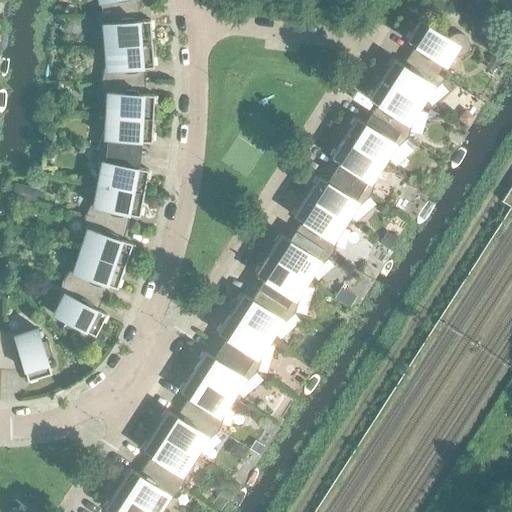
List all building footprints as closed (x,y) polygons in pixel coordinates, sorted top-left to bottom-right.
[(100,0),(102,11),(139,7),(137,0),(100,0)] [(139,7),(102,11),(95,12),(105,39),(106,46),(152,42),(150,20),(150,19),(140,20),(139,7)] [(409,54),(440,74),(452,54),(457,56),(461,56),(465,54),(469,51),(470,46),(470,42),(468,38),(465,34),(460,33),(456,33),(452,35),(449,38),(420,19),(406,40),(415,45),(409,54)] [(152,42),(106,46),(106,53),(101,81),(145,80),(144,67),(154,66),(152,42)] [(494,68),(501,57),(491,52),(484,62),(494,68)] [(394,58),(381,78),(420,103),(424,98),(447,78),(440,74),(409,54),(403,64),(394,58)] [(417,109),(420,103),(381,78),(369,98),(377,104),(371,113),(408,137),(409,137),(417,109)] [(145,80),(101,81),(100,82),(107,108),(107,115),(153,118),(154,94),(145,93),(145,80)] [(408,137),(371,113),(365,123),(356,117),(344,137),(383,162),(387,156),(408,137)] [(106,122),(97,148),(141,154),(142,141),(152,141),(153,118),(107,115),(106,122)] [(45,132),(44,142),(54,143),(54,132),(45,132)] [(383,162),(344,137),(331,157),(339,162),(333,171),(371,196),(371,195),(379,167),(383,162)] [(141,154),(97,148),(96,149),(100,176),(98,183),(144,192),(148,169),(138,167),(141,154)] [(371,196),(333,171),(327,181),(319,176),(306,195),(345,220),(349,214),(370,196),(371,196)] [(84,214),(84,215),(129,227),(131,214),(140,216),(144,192),(98,183),(97,190),(84,214)] [(11,192),(14,195),(18,195),(21,193),(21,189),(19,186),(15,185),(12,188),(11,192)] [(345,220),(306,195),(293,215),(302,221),(296,230),(333,254),(333,253),(341,226),(345,220)] [(410,219),(412,220),(420,207),(419,206),(401,195),(392,207),(410,219)] [(83,243),(81,250),(125,265),(132,243),(125,240),(129,227),(84,215),(83,243)] [(391,248),(398,236),(387,229),(379,241),(391,248)] [(333,254),(296,230),(290,239),(281,234),(268,254),(307,279),(311,273),(332,255),(333,254)] [(336,255),(347,262),(355,250),(343,243),(336,255)] [(78,257),(63,280),(103,297),(108,284),(117,287),(125,265),(81,250),(78,257)] [(307,279),(268,254),(255,274),(264,279),(258,288),(295,312),(296,312),(303,285),(307,279)] [(10,259),(7,266),(19,271),(22,263),(10,259)] [(103,297),(63,280),(62,280),(58,307),(54,314),(67,321),(65,325),(64,325),(64,326),(79,333),(80,332),(79,332),(81,328),(96,335),(107,313),(98,309),(103,297)] [(342,286),(336,297),(349,306),(356,295),(342,286)] [(243,293),(231,312),(270,337),(274,331),(295,313),(295,312),(258,288),(252,298),(243,293)] [(266,343),(270,337),(231,312),(219,331),(218,331),(218,332),(226,338),(220,347),(258,371),(258,370),(266,343)] [(30,330),(3,330),(1,369),(25,370),(28,380),(51,372),(47,357),(51,355),(51,356),(53,355),(47,339),(46,339),(46,340),(42,341),(38,328),(30,330)] [(258,371),(220,347),(214,356),(206,351),(193,371),(232,396),(236,390),(257,372),(258,371)] [(232,396),(193,371),(180,391),(189,396),(183,405),(220,429),(228,402),(232,396)] [(168,409),(155,429),(194,454),(198,448),(219,430),(220,429),(183,405),(176,415),(168,409)] [(194,454),(155,429),(143,449),(151,454),(145,464),(182,488),(183,487),(190,460),(194,454)] [(263,446),(255,441),(250,450),(257,455),(263,446)] [(130,468),(117,488),(155,511),(157,511),(160,507),(182,489),(182,488),(145,464),(139,473),(130,468)] [(155,511),(117,488),(105,507),(111,511),(155,511)] [(218,496),(212,506),(220,511),(227,502),(218,496)]
